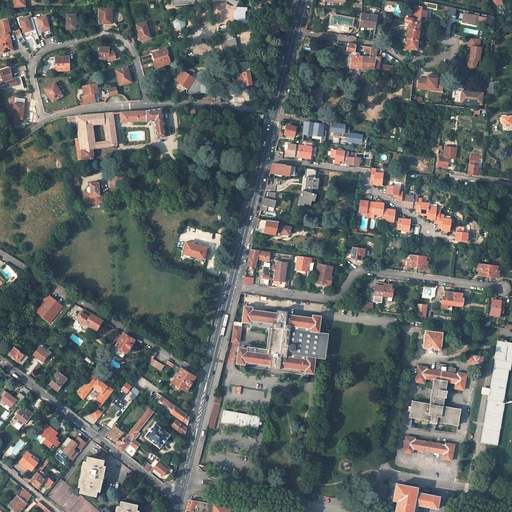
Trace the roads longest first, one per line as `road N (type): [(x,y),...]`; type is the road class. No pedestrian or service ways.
road 1 (residential): [(231,285),(326,299),(365,271),(501,289)]
road 2 (residential): [(209,376),(0,252)]
road 3 (residential): [(43,120),(29,65),(45,49),(101,35),(131,48),(147,106)]
road 4 (residential): [(180,494),(163,489),(0,360)]
road 5 (primary): [(274,111),(231,285)]
road 6 (residential): [(294,32),(378,44),(417,61),(446,51)]
road 7 (unclassified): [(147,106),(274,111)]
road 8 (primary): [(209,376),(180,494)]
